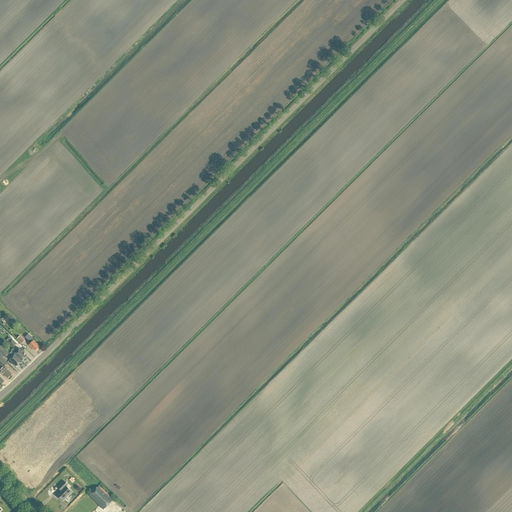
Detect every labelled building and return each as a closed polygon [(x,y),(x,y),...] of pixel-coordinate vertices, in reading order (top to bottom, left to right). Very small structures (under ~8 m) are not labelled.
[(35,351),(39,346),(33,340),(32,339),(33,339),(28,334),(25,337),(31,343),(29,345),(35,351)] [(25,341),(20,336),(17,339),(22,344),(25,341)] [(17,344),(12,339),(8,344),(12,347),(13,347),(14,347),(17,344)] [(5,349),(1,346),(0,346),(0,352),(1,353),(5,357),(9,354),(8,353),(9,352),(5,349)] [(15,355),(21,361),(27,355),(20,348),(17,351),(14,348),(11,351),(15,354),(15,355)] [(21,361),(12,351),(10,354),(13,357),(10,360),(17,367),(22,362),(21,361)] [(0,368),(1,369),(0,369),(0,371),(3,374),(8,378),(12,374),(7,370),(8,369),(5,365),(8,363),(0,355),(0,368)] [(62,502),(71,493),(65,486),(67,484),(64,481),(57,488),(60,492),(56,496),(62,502)] [(103,510),(113,500),(99,486),(89,496),(103,510)]
